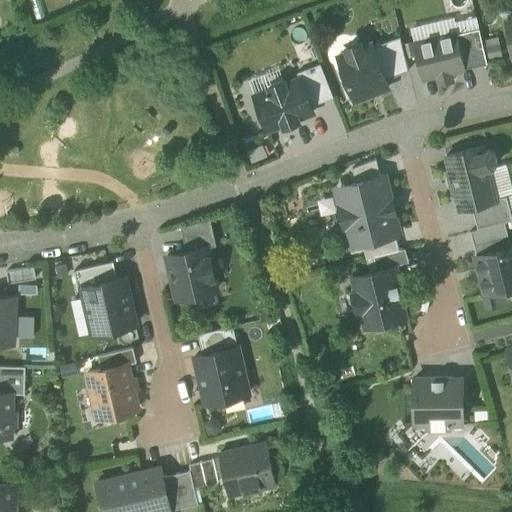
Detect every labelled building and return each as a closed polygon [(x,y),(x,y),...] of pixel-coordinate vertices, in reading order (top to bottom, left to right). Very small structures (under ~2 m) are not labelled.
[(410,27),(414,43),(456,33),(456,34),(479,28),(476,16),(455,21),(454,16),(410,27)] [(456,34),(464,69),(487,63),(479,28),(456,34)] [(414,43),(423,79),(464,69),(456,34),(456,33),(414,43)] [(373,46),(385,79),(408,70),(400,36),(373,46)] [(498,37),(485,39),(488,59),(502,56),(498,37)] [(338,57),(355,100),(388,87),(385,79),(373,46),(372,44),(362,48),(359,42),(346,47),(348,53),(338,57)] [(320,64),(297,73),(299,78),(310,106),(333,97),(320,64)] [(249,79),(255,96),(269,90),(268,86),(283,80),(279,68),(249,79)] [(310,106),(299,78),(285,84),(283,80),(268,86),(269,90),(255,96),(268,129),(283,124),(284,127),(299,121),(298,118),(313,112),(310,106)] [(246,151),(251,163),(267,156),(262,144),(246,151)] [(483,152),(482,147),(446,156),(450,170),(448,174),(453,192),(456,193),(460,208),(472,206),(495,199),(495,198),(487,168),(493,167),(496,161),(495,154),(488,150),(483,152)] [(352,168),(356,182),(380,176),(376,159),(352,168)] [(511,184),(507,163),(493,167),(487,168),(495,198),(507,195),(511,217),(511,184)] [(351,227),(355,244),(362,242),(395,234),(399,233),(384,175),(380,176),(356,182),(341,186),(345,202),(340,203),(346,228),(351,227)] [(345,202),(341,186),(333,188),(336,203),(340,203),(345,202)] [(511,219),(511,217),(507,195),(495,198),(495,199),(472,206),(478,229),(505,222),(511,219)] [(180,227),(186,251),(206,246),(206,248),(216,245),(210,219),(180,227)] [(470,230),(477,255),(511,246),(505,222),(478,229),(470,230)] [(348,246),(355,244),(351,227),(346,228),(344,231),(348,246)] [(366,258),(374,256),(390,252),(399,249),(395,234),(362,242),(366,258)] [(477,255),(476,255),(477,257),(482,276),(480,277),(483,289),(485,288),(486,292),(500,288),(511,285),(511,245),(511,246),(477,255)] [(167,255),(177,298),(216,289),(213,277),(215,274),(212,260),(209,258),(206,248),(206,246),(186,251),(167,255)] [(403,248),(399,249),(390,252),(393,265),(396,265),(406,262),(403,248)] [(393,265),(390,252),(374,256),(377,269),(393,265)] [(74,271),(78,288),(82,287),(82,286),(117,278),(113,261),(74,271)] [(362,311),(365,325),(406,315),(401,296),(404,296),(398,275),(396,275),(393,265),(377,269),(353,276),(356,290),(352,291),(357,312),(362,311)] [(6,271),(8,282),(36,278),(34,266),(6,271)] [(92,328),(99,332),(136,324),(126,282),(119,278),(117,278),(82,286),(82,287),(92,328)] [(500,288),(486,292),(489,304),(503,301),(500,288)] [(0,341),(13,342),(15,300),(0,299),(0,341)] [(116,332),(121,345),(142,337),(137,323),(116,332)] [(198,334),(203,354),(238,345),(233,325),(198,334)] [(202,384),(206,402),(249,392),(238,345),(203,354),(195,355),(199,374),(201,373),(204,384),(202,384)] [(98,355),(101,369),(128,363),(128,364),(137,361),(133,347),(98,355)] [(87,372),(98,416),(138,407),(128,364),(128,363),(101,369),(87,372)] [(12,392),(25,393),(25,366),(0,365),(0,391),(12,391),(12,392)] [(428,427),(449,427),(449,421),(451,421),(451,420),(462,420),(462,384),(454,384),(454,376),(414,376),(414,420),(428,420),(428,427)] [(462,376),(454,376),(454,384),(462,384),(462,376)] [(0,435),(11,435),(12,425),(16,425),(16,411),(12,411),(12,392),(12,391),(0,391),(0,435)] [(220,452),(229,493),(276,482),(267,441),(252,444),(235,448),(220,452)] [(189,463),(191,469),(195,486),(218,481),(213,457),(189,463)] [(96,481),(103,511),(163,511),(172,510),(171,508),(163,475),(161,465),(151,473),(144,474),(143,470),(96,481)] [(161,465),(143,470),(144,474),(151,473),(161,465)] [(199,502),(191,469),(163,475),(171,508),(199,502)] [(17,511),(18,485),(17,485),(0,484),(0,511),(17,511)]
